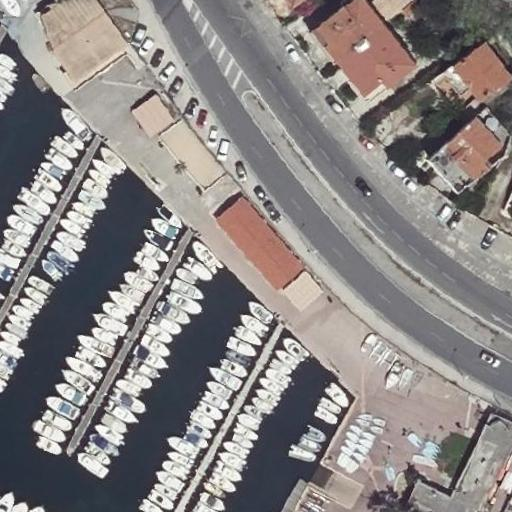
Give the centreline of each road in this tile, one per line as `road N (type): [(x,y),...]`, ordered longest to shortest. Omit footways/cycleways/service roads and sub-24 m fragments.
road 1 (primary): [(163,0),(283,190),(353,272),(399,315),(511,384)]
road 2 (primary): [(511,317),(397,236),(212,0)]
